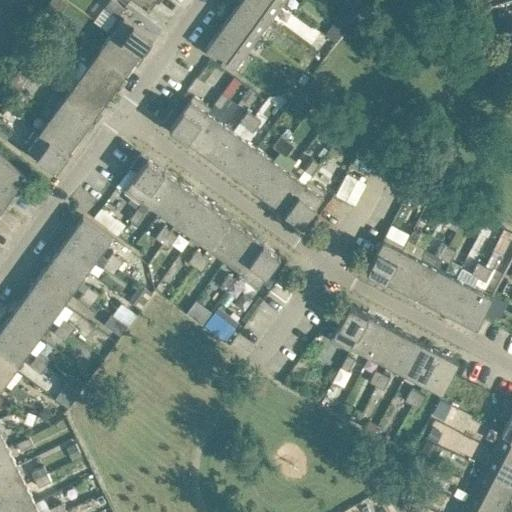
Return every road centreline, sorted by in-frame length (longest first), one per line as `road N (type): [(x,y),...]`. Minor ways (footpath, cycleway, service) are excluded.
road 1 (residential): [(511,367),(326,262),(118,116)]
road 2 (residential): [(0,277),(118,116)]
road 3 (residential): [(118,116),(202,0)]
